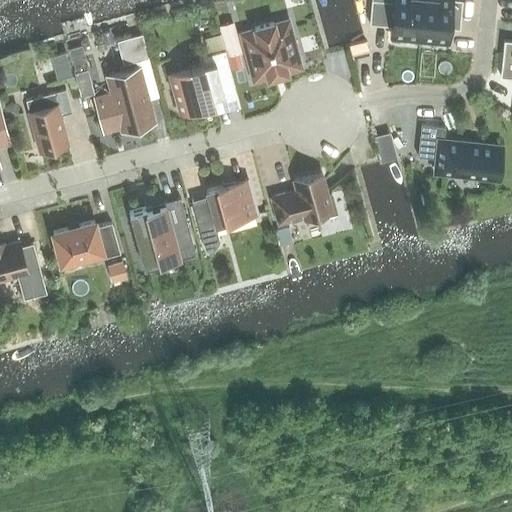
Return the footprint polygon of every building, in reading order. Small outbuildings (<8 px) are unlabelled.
[(370,0),(369,24),(382,25),(383,21),(393,22),(392,26),(392,34),(420,36),(422,0),(394,0),(395,1),(382,0),(370,0)] [(422,0),(420,36),(447,39),(449,28),(459,29),(461,0),(422,0)] [(254,80),(267,76),(268,78),(287,73),(287,71),(300,67),(288,21),(274,24),(274,23),(254,28),(255,30),(241,33),(254,80)] [(231,23),(220,26),(228,56),(240,53),(231,23)] [(148,57),(141,34),(118,40),(125,64),(136,60),(147,58),(148,57)] [(80,45),(69,48),(75,70),(86,68),(80,45)] [(511,52),(495,51),(491,83),(507,85),(506,98),(511,98),(511,52)] [(66,52),(57,55),(63,77),(72,75),(66,52)] [(147,58),(136,60),(138,68),(147,99),(158,96),(148,57),(147,58)] [(203,65),(169,74),(180,112),(213,103),(212,98),(224,94),(215,62),(203,66),(203,65)] [(147,99),(138,68),(108,76),(113,93),(99,97),(97,101),(103,125),(108,127),(121,123),(122,128),(153,120),(147,99)] [(94,93),(91,81),(78,84),(81,96),(94,93)] [(29,111),(40,151),(67,143),(60,115),(72,111),(65,88),(43,94),(26,99),(29,111)] [(11,103),(4,105),(7,117),(18,114),(16,106),(11,103)] [(436,158),(435,171),(495,177),(498,145),(469,142),(470,132),(469,132),(468,142),(443,139),(445,126),(421,124),(417,156),(436,158)] [(389,134),(375,137),(381,163),(395,159),(389,134)] [(327,195),(321,172),(293,180),(296,190),(271,197),(278,223),(303,216),(304,218),(316,214),(317,218),(337,213),(331,194),(327,195)] [(219,241),(215,225),(257,213),(248,179),(223,185),(223,182),(222,183),(223,185),(205,190),(207,197),(192,201),(205,251),(215,248),(219,241)] [(144,208),(129,212),(144,267),(159,263),(160,264),(195,254),(180,197),(144,207),(144,208)] [(94,220),(53,232),(61,262),(101,251),(103,257),(119,252),(111,222),(96,226),(94,220)] [(287,226),(276,229),(280,245),(291,241),(287,226)] [(20,246),(19,241),(0,246),(0,279),(17,275),(23,298),(46,292),(32,242),(20,246)] [(122,261),(111,264),(115,280),(126,277),(122,261)]
